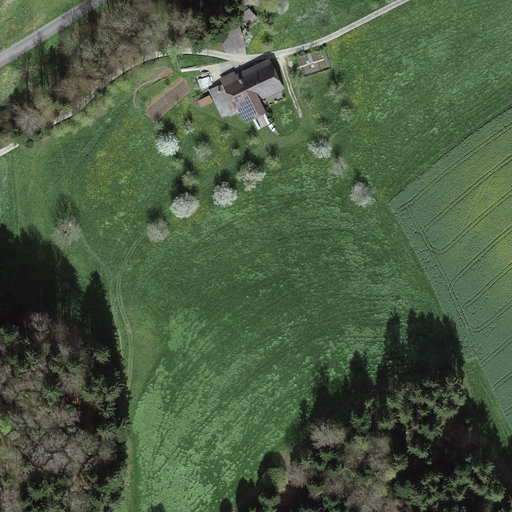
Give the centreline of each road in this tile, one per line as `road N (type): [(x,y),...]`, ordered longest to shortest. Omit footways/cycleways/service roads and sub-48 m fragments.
road 1 (track): [(0,152),(143,58),(181,51),(246,58),(297,49),(403,0)]
road 2 (track): [(511,502),(442,499),(393,511)]
